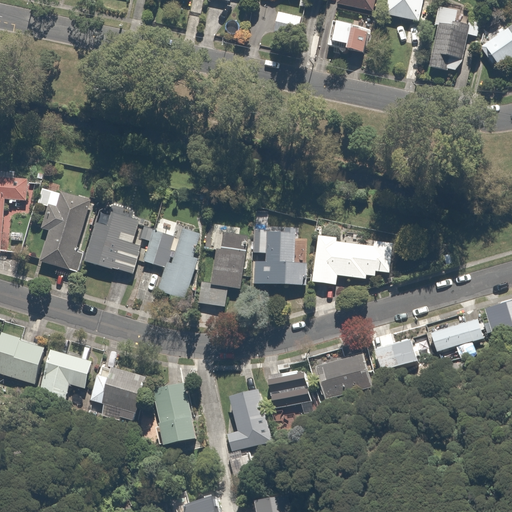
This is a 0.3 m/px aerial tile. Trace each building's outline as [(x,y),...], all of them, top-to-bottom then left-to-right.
[(378,0),(334,0),(334,4),(377,12),(378,0)] [(425,0),(389,0),(386,14),(421,21),(425,0)] [(307,17),(276,10),(271,33),(303,39),(307,17)] [(481,17),(471,15),(468,35),(478,37),(481,17)] [(372,29),(337,20),(331,44),(367,52),(372,29)] [(511,66),(511,22),(482,48),(504,74),(511,66)] [(468,27),(453,24),(452,28),(437,25),(428,70),(442,73),(445,59),(461,63),(468,27)] [(27,179),(0,176),(0,256),(2,257),(7,199),(25,201),(27,179)] [(94,204),(59,191),(54,205),(50,203),(40,229),(49,232),(38,260),(76,275),(84,253),(76,250),(94,204)] [(144,219),(107,212),(105,224),(95,222),(86,265),(138,275),(145,241),(139,240),(144,219)] [(238,235),(239,227),(215,225),(210,283),(200,282),(198,304),(224,307),(226,291),(243,292),(248,236),(238,235)] [(179,238),(155,231),(145,261),(166,268),(158,292),(186,301),(200,260),(195,258),(203,236),(182,229),(179,238)] [(296,230),(266,229),(254,229),(253,254),(266,254),(265,288),(309,288),(309,263),(295,263),(296,230)] [(336,239),(320,237),(314,282),(335,284),(336,277),(368,281),(369,272),(390,275),(394,244),(374,241),(373,248),(336,244),(336,239)] [(511,300),(487,308),(495,336),(511,330),(511,300)] [(463,312),(427,323),(437,356),(486,340),(479,318),(466,322),(463,312)] [(47,344),(2,334),(0,342),(0,372),(39,381),(47,344)] [(415,341),(374,349),(379,373),(421,364),(415,341)] [(365,350),(321,361),(326,382),(319,384),(324,401),(375,388),(365,350)] [(95,363),(50,351),(36,398),(64,406),(70,386),(87,391),(95,363)] [(151,379),(98,364),(84,412),(138,427),(151,379)] [(301,371),(266,381),(275,412),(310,402),(301,371)] [(188,387),(153,393),(163,447),(198,441),(188,387)] [(262,389),(230,397),(238,432),(226,434),(231,453),(274,443),(262,389)] [(222,511),(219,496),(182,504),(183,511),(222,511)] [(280,498),(254,499),(255,511),(299,511),(299,506),(281,508),(280,498)]
